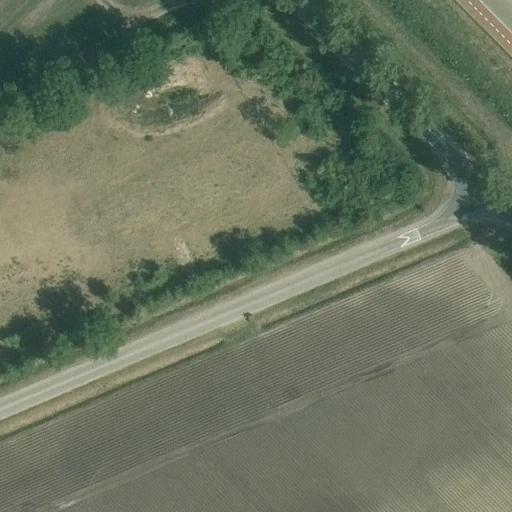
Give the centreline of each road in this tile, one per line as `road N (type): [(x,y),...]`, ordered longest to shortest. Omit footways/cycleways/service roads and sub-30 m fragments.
road 1 (unclassified): [(0,408),(470,209),(486,193)]
road 2 (unclassified): [(486,193),(297,0)]
